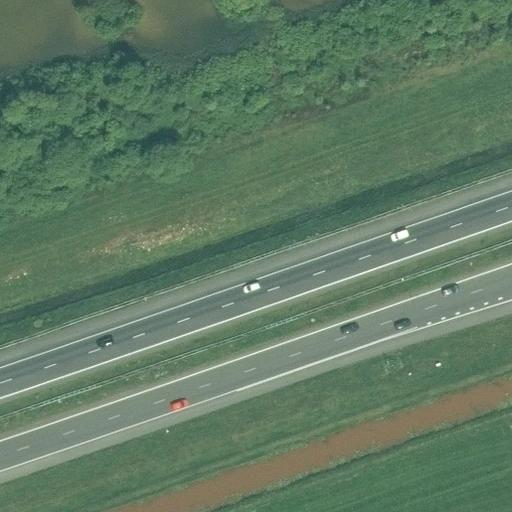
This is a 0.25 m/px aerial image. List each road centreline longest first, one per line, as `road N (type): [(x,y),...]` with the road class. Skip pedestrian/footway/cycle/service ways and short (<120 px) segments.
road 1 (motorway): [(511,196),(0,374)]
road 2 (motorway): [(0,455),(511,277)]
